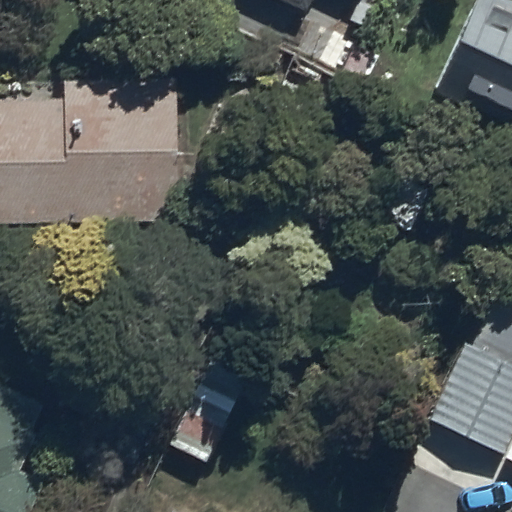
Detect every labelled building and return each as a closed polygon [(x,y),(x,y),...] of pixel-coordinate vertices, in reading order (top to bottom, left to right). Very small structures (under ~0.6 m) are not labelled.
[(283,0),(307,11),(311,0),(283,0)] [(511,14),(485,1),(435,104),(511,141),(511,14)] [(376,63),(321,35),(304,71),(359,98),(376,63)] [(0,230),(173,230),(173,87),(0,86),(0,230)] [(511,511),(511,303),(497,297),(472,354),(464,350),(429,429),(464,445),(449,481),(502,505),(499,511),(511,511)] [(205,372),(166,449),(205,469),(244,392),(205,372)] [(0,511),(38,511),(48,491),(24,481),(38,449),(29,445),(43,413),(0,393),(0,511)]
